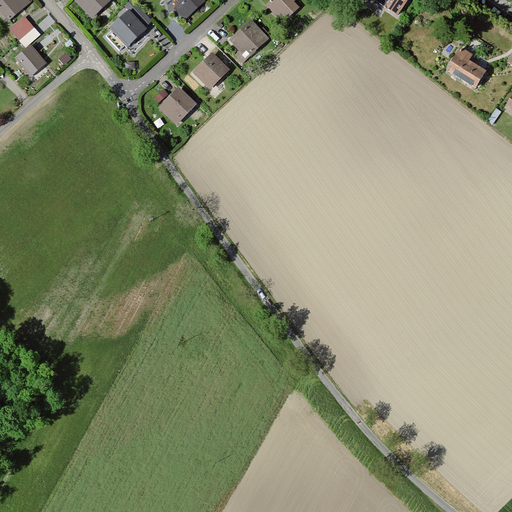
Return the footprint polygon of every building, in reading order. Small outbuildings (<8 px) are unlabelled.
[(30,2),(28,0),(0,0),(0,12),(8,21),(30,2)] [(110,0),(74,0),(92,18),(110,0)] [(129,11),(145,27),(151,22),(131,0),(124,6),(129,11)] [(205,2),(203,0),(176,0),(180,3),(174,9),(185,20),(205,2)] [(272,0),(266,6),(277,16),(280,14),(286,20),(299,7),(293,1),(294,0),(272,0)] [(408,2),(404,0),(373,0),(398,17),(408,2)] [(129,11),(111,29),(112,31),(125,44),(128,47),(147,30),(145,27),(129,11)] [(11,29),(27,47),(43,33),(27,15),(11,29)] [(268,39),(250,21),(230,41),(240,52),(235,56),(243,64),(268,39)] [(119,50),(125,44),(112,31),(106,36),(119,50)] [(30,46),(16,59),(31,76),(46,63),(30,46)] [(472,55),(461,48),(449,67),(452,69),(449,74),(475,90),(486,72),(468,61),(472,55)] [(229,71),(212,54),(193,73),(210,89),(229,71)] [(195,105),(178,88),(158,109),(176,125),(195,105)]
